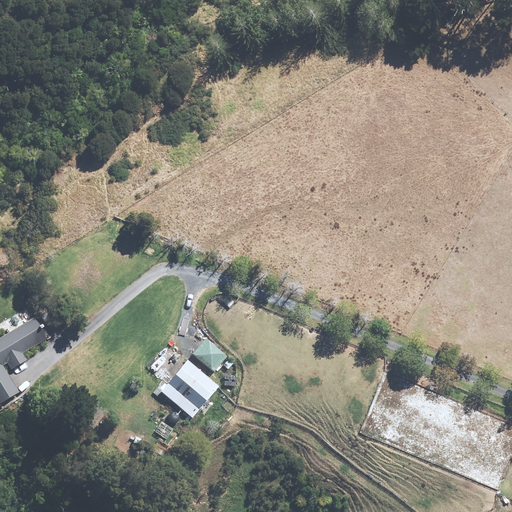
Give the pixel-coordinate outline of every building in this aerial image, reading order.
[(36,326),(43,326),(47,321),(43,315),(37,314),(33,320),(36,326)] [(0,403),(17,394),(1,367),(5,364),(9,370),(24,361),(21,355),(45,340),(32,319),(0,338),(0,403)] [(205,337),(192,352),(213,371),(227,355),(205,337)] [(159,393),(190,420),(217,387),(185,361),(159,393)] [(145,410),(154,417),(159,411),(150,403),(145,410)]
